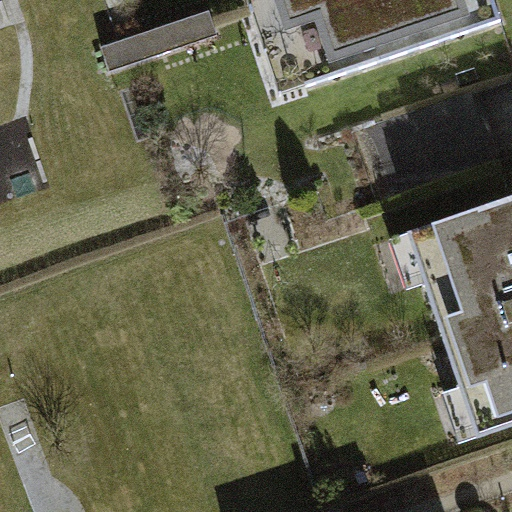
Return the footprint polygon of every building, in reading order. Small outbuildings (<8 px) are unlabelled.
[(309,86),(279,0),(247,0),(280,97),(309,86)] [(493,0),(279,0),(309,86),(501,22),(493,0)] [(102,47),(110,71),(217,35),(209,11),(102,47)] [(359,133),(384,200),(501,158),(477,90),(359,133)] [(485,220),(423,241),(436,280),(425,283),(461,389),(471,385),(484,423),(511,414),(511,198),(481,209),(481,210),(485,220)] [(485,220),(481,210),(390,241),(408,290),(425,283),(436,280),(423,241),(485,220)] [(471,385),(461,389),(443,395),(459,443),(511,425),(511,414),(484,423),(471,385)]
